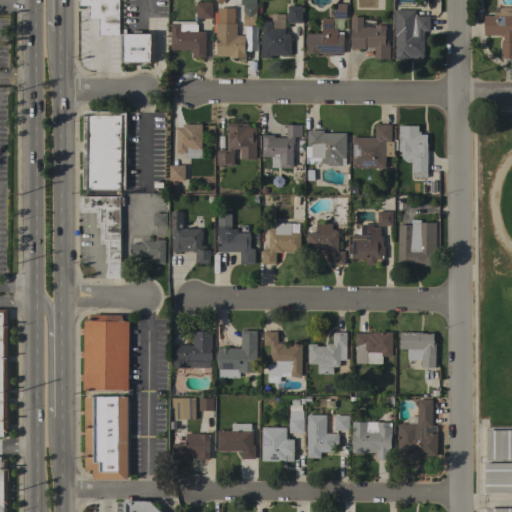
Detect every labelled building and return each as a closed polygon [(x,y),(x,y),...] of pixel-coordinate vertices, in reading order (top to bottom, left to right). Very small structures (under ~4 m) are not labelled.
[(118,0),(119,36),(99,36),(99,19),(89,19),(88,6),(79,6),(78,0),(118,0)] [(196,19),(196,2),(212,2),(212,18),(196,19)] [(242,11),(242,4),(256,4),(256,26),(243,26),(243,11),(242,11)] [(334,4),(346,4),(346,18),(334,18),(334,4)] [(288,6),(302,6),(301,23),(287,23),(288,6)] [(511,58),(501,58),(501,42),(503,42),(503,37),(501,37),(501,35),(484,35),(484,15),(494,16),(494,7),(511,8),(511,16),(511,58)] [(218,8),(234,8),(234,23),(236,23),(236,35),(245,35),(244,54),(246,54),(246,57),(229,57),(229,56),(216,56),(217,37),(213,37),(213,24),(216,24),(216,23),(217,23),(218,8)] [(394,10),(415,10),(415,16),(429,16),(429,31),(424,31),(424,59),(408,59),(408,60),(395,60),(395,36),(394,36),(394,10)] [(261,21),(269,21),(269,14),(285,15),(285,34),(290,34),(290,55),(272,55),(271,58),(261,58),(261,21)] [(351,17),(363,17),(363,21),(375,21),(375,25),(386,25),(386,30),(385,30),(385,38),(388,38),(388,45),(389,45),(389,59),(374,59),(374,47),(365,47),(365,49),(351,49),(351,29),(350,29),(351,17)] [(334,53),(334,56),(327,56),(327,54),(305,53),(306,50),(307,34),(321,34),(322,19),(333,19),(333,29),(337,29),(337,32),(343,32),(343,54),(334,53)] [(205,58),(192,58),(192,52),(190,52),(190,50),(171,50),(171,23),(172,23),(172,21),(196,21),(196,24),(197,24),(197,31),(205,31),(205,58)] [(123,34),(133,34),(133,31),(141,31),(141,32),(152,32),(151,63),(123,62),(123,34)] [(83,113),(87,113),(87,111),(126,111),(125,189),(121,189),(121,190),(87,190),(87,189),(83,189),(83,113)] [(255,159),(240,159),(241,149),(234,149),(234,153),(233,153),(233,165),(222,165),(222,167),(219,167),(219,166),(217,166),(217,150),(227,150),(227,123),(248,124),(248,128),(256,128),(255,159)] [(201,158),(184,158),(184,152),(176,152),(176,127),(182,127),(182,124),(201,124),(201,158)] [(262,135),(274,135),(274,137),(286,138),(286,125),(301,125),(301,137),(294,137),(294,144),(293,144),(292,168),(271,168),(271,156),(262,156),(262,135)] [(352,137),(375,138),(375,125),(391,125),(391,142),(393,142),(393,157),(385,157),(385,168),(372,168),(372,169),(362,169),(362,168),(352,168),(352,137)] [(418,126),(418,131),(420,131),(420,134),(427,135),(427,143),(427,178),(412,178),(412,162),(406,162),(401,158),(402,151),(399,151),(399,143),(399,136),(399,125),(418,126)] [(346,159),(345,159),(345,165),(341,165),(341,166),(327,166),(327,164),(325,164),(325,163),(321,162),(311,162),(311,156),(306,156),(306,146),(307,146),(307,130),(324,130),(324,133),(346,133),(346,159)] [(169,165),(185,165),(185,181),(176,181),(176,187),(171,187),(171,180),(169,180),(169,165)] [(305,181),(305,169),(313,169),(313,181),(305,181)] [(149,178),(162,178),(162,188),(149,188),(149,178)] [(120,196),(120,197),(123,197),(123,206),(120,206),(120,263),(105,263),(105,244),(100,244),(100,227),(96,227),(96,213),(79,212),(79,196),(120,196)] [(171,211),(182,211),(181,217),(182,217),(182,229),(200,229),(200,231),(202,231),(202,237),(201,237),(201,246),(203,246),(203,250),(209,250),(209,263),(195,263),(196,251),(181,251),(181,252),(174,252),(174,251),(172,251),(172,236),(171,236),(171,211)] [(392,225),(377,225),(377,211),(392,211),(392,225)] [(153,213),(167,213),(166,226),(153,226),(153,213)] [(398,265),(398,225),(411,225),(411,222),(435,223),(435,251),(434,251),(434,266),(398,265)] [(262,250),(268,250),(268,230),(275,230),(275,223),(290,223),(290,224),(299,224),(299,233),(300,233),(300,252),(291,252),(291,250),(282,250),(282,252),(275,252),(275,264),(262,264),(262,250)] [(344,264),(331,264),(331,253),(324,253),(324,250),(315,250),(315,253),(306,253),(306,233),(316,233),(316,223),(331,223),(331,230),(338,230),(338,251),(344,251),(344,264)] [(217,224),(231,224),(231,229),(237,229),(237,233),(250,233),(250,249),(254,249),(254,264),(240,264),(240,251),(218,251),(217,224)] [(351,234),(361,235),(361,224),(373,224),(373,228),(380,228),(380,236),(383,236),(383,246),(384,246),(384,259),(381,259),(381,263),(376,263),(376,265),(366,265),(366,259),(351,259),(351,234)] [(164,257),(165,257),(165,264),(154,264),(154,258),(152,258),(152,257),(141,257),(141,258),(137,258),(133,257),(133,258),(130,258),(130,257),(129,257),(129,244),(134,244),(134,243),(136,243),(136,244),(140,244),(140,243),(143,243),(143,241),(155,241),(155,240),(164,240),(164,257)] [(8,432),(4,432),(4,437),(0,437),(0,309),(7,309),(8,432)] [(84,321),(91,321),(91,315),(122,315),(122,321),(129,321),(128,390),(83,390),(84,321)] [(173,367),(173,345),(193,345),(193,331),(211,331),(211,360),(210,360),(210,368),(173,367)] [(256,372),(239,372),(239,378),(219,377),(219,369),(217,369),(217,348),(241,348),(241,331),(256,331),(256,372)] [(301,376),(290,376),(290,373),(281,373),(280,377),(280,382),(267,381),(268,364),(269,364),(270,345),(263,345),(263,331),(277,332),(277,344),(283,344),(283,346),(292,346),(292,344),(301,344),(301,376)] [(346,360),(339,360),(339,367),(333,367),(333,373),(317,373),(317,364),(308,364),(308,344),(316,344),(316,346),(326,347),(326,344),(332,344),(332,332),(346,332),(346,360)] [(356,333),(373,333),(373,332),(392,332),(392,356),(381,356),(381,362),(366,362),(366,363),(355,363),(356,333)] [(400,349),(400,332),(421,332),(421,333),(433,333),(433,343),(435,343),(435,368),(421,368),(421,359),(407,359),(407,349),(400,349)] [(128,479),(93,479),(93,469),(85,469),(84,397),(127,396),(128,479)] [(195,419),(174,419),(174,408),(172,408),(171,398),(194,398),(195,419)] [(199,398),(213,398),(213,410),(199,410),(199,398)] [(432,427),(435,427),(435,433),(437,433),(436,456),(418,456),(418,459),(404,459),(404,452),(400,452),(400,450),(397,450),(398,424),(407,424),(407,419),(409,417),(417,417),(417,399),(432,400),(432,427)] [(289,433),(289,418),(289,411),(303,411),(303,418),(304,433),(289,433)] [(307,415),(326,415),(326,434),(338,434),(338,444),(335,444),(335,452),(320,452),(320,458),(306,458),(307,415)] [(334,416),(348,416),(349,430),(334,430),(334,416)] [(352,422),(367,422),(367,423),(388,422),(388,423),(391,423),(391,447),(389,447),(389,460),(375,460),(375,452),(366,452),(366,453),(352,453),(352,422)] [(231,431),(231,424),(250,424),(250,431),(252,431),(252,445),(254,445),(254,459),(241,459),(241,451),(217,451),(217,430),(231,431)] [(262,427),(285,428),(285,440),(293,440),(293,455),(285,454),(285,461),(261,460),(262,427)] [(486,430),(511,430),(511,460),(486,460),(486,430)] [(172,432),(182,432),(182,437),(185,437),(185,433),(199,433),(199,434),(209,434),(209,440),(208,440),(208,460),(198,460),(198,457),(192,457),(192,455),(185,455),(185,459),(181,459),(181,457),(177,457),(177,459),(173,459),(173,458),(172,458),(172,432)] [(484,463),(511,463),(511,492),(485,493),(484,463)] [(123,511),(123,501),(162,501),(162,511),(123,511)]
